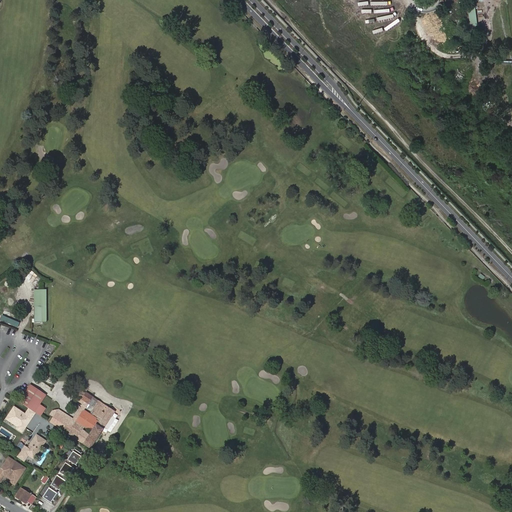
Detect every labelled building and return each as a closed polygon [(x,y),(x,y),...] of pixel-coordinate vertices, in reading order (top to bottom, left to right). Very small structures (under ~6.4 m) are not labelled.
[(36,322),(48,322),(48,290),(36,290),(36,322)] [(8,317),(6,322),(19,327),(21,322),(8,317)] [(35,411),(45,394),(31,385),(20,401),(35,411)] [(84,445),(91,449),(103,429),(115,412),(100,402),(96,400),(89,395),(88,396),(85,394),(82,392),(77,401),(83,405),(82,406),(85,408),(84,410),(76,421),(74,425),(83,430),(85,428),(88,430),(91,432),(90,434),(90,435),(84,445)] [(47,396),(45,394),(35,411),(42,416),(47,408),(41,404),(47,396)] [(35,414),(27,409),(25,413),(14,405),(5,419),(17,426),(16,428),(23,433),(35,414)] [(62,429),(67,420),(59,414),(61,411),(59,409),(55,411),(53,413),(56,415),(54,417),(52,420),(51,422),(62,429)] [(67,420),(74,425),(76,421),(61,411),(59,414),(67,420)] [(81,433),(83,430),(74,425),(67,420),(62,429),(69,434),(77,440),(81,433)] [(77,440),(84,445),(90,435),(90,434),(91,432),(88,430),(85,428),(83,430),(81,433),(77,440)] [(32,452),(37,455),(46,441),(37,435),(28,449),(25,453),(30,456),(32,452)] [(77,450),(69,461),(77,466),(82,457),(81,456),(82,454),(77,450)] [(27,455),(21,451),(21,452),(17,457),(23,461),(27,455)] [(0,480),(3,475),(11,480),(10,482),(14,485),(25,469),(12,461),(12,460),(10,458),(8,459),(0,470),(0,480)] [(67,464),(61,473),(68,478),(74,468),(67,464)] [(59,476),(52,485),(60,490),(66,481),(59,476)] [(26,503),(31,495),(21,488),(15,496),(26,503)] [(50,488),(44,498),(51,503),(58,493),(50,488)] [(37,498),(31,495),(27,502),(32,505),(32,504),(37,498)]
